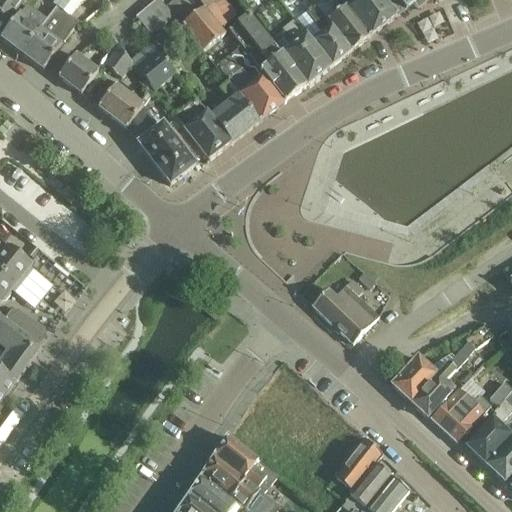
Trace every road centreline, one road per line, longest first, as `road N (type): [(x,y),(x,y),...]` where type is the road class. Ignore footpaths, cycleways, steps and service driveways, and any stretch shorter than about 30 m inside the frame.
road 1 (tertiary): [(511,34),(374,89),(177,219)]
road 2 (tertiary): [(0,454),(177,219)]
road 3 (residential): [(155,511),(289,319)]
road 4 (unclassified): [(177,219),(0,78)]
road 5 (residential): [(511,257),(387,340),(352,375)]
road 6 (unclassified): [(378,401),(499,511)]
road 7 (unclassified): [(177,219),(289,319)]
road 8 (residential): [(378,401),(378,434),(453,511)]
